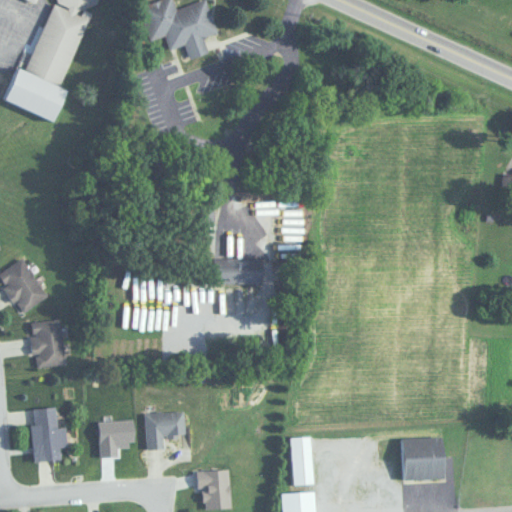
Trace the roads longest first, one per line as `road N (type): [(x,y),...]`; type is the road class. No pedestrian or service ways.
road 1 (residential): [(203,210),(296,0)]
road 2 (primary): [(511,79),(342,0)]
road 3 (residential): [(0,497),(163,492)]
